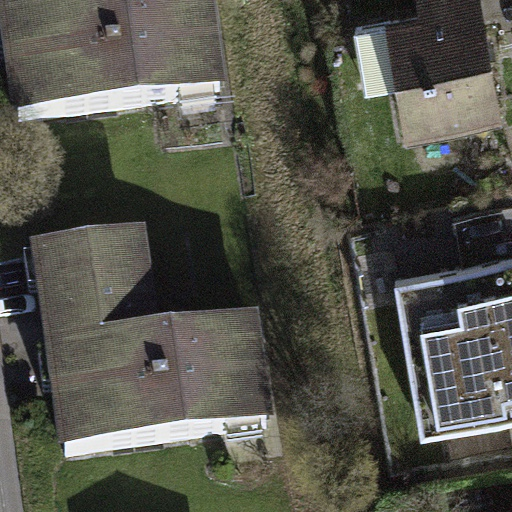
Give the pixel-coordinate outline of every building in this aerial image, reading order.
[(12,0),(26,121),(254,96),(243,0),(12,0)] [(511,51),(505,0),(412,0),(414,15),(356,19),(366,87),(408,82),(417,123),(511,112),(511,51)] [(170,232),(49,244),(70,461),(298,438),(285,310),(178,320),(170,232)] [(511,266),(400,284),(424,433),(511,419),(511,266)] [(511,511),(511,501),(488,503),(488,511),(511,511)]
